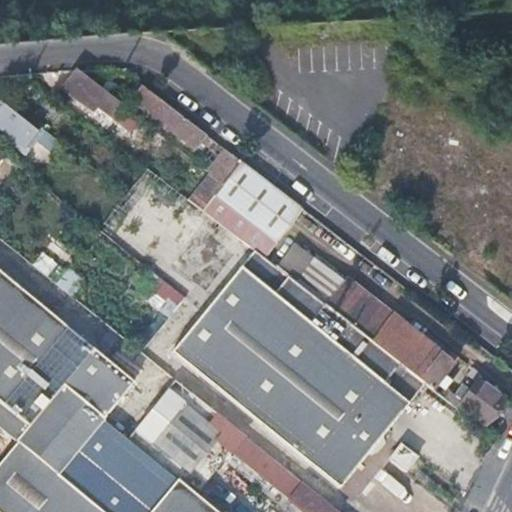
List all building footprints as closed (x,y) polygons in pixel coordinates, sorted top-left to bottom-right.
[(118,104),(76,71),(62,88),(70,94),(76,99),(92,111),(95,106),(108,116),(118,104)] [(213,143),(140,87),(128,101),(194,152),(199,146),(206,151),(213,143)] [(73,104),(76,99),(70,94),(67,99),(73,104)] [(37,133),(0,102),(0,130),(27,152),(36,142),(32,137),(37,133)] [(54,146),(46,140),(43,145),(49,151),(54,146)] [(221,186),(239,163),(224,151),(206,174),(221,186)] [(218,225),(232,208),(226,204),(251,172),(250,171),(239,163),(221,186),(200,211),(218,225)] [(289,251),(313,220),(251,172),(226,204),(232,208),(289,251)] [(284,276),(252,251),(167,359),(338,494),(425,384),(284,276)] [(425,384),(433,390),(454,362),(442,353),(344,278),(340,282),(310,259),(298,275),(290,268),(284,276),(425,384)] [(0,273),(0,333),(33,361),(59,383),(87,406),(104,421),(133,386),(0,273)] [(162,276),(146,294),(169,316),(186,298),(162,276)] [(0,430),(14,442),(40,463),(87,406),(59,383),(37,411),(11,389),(33,361),(0,333),(0,430)] [(454,362),(458,357),(445,347),(442,353),(454,362)] [(59,383),(33,361),(11,389),(37,411),(59,383)] [(440,396),(456,408),(460,405),(486,425),(503,398),(480,381),(482,376),(470,366),(465,373),(475,381),(476,384),(472,389),(463,400),(456,395),(447,388),(440,396)] [(222,435),(229,427),(175,383),(163,398),(177,410),(183,405),(222,435)] [(464,384),(456,395),(463,400),(472,389),(464,384)] [(183,405),(177,410),(152,440),(193,474),(223,437),(222,435),(183,405)] [(40,463),(56,477),(104,421),(87,406),(40,463)] [(177,482),(183,486),(193,474),(152,440),(139,429),(128,441),(177,482)] [(334,511),(246,440),(232,456),(299,511),(334,511)] [(14,442),(0,458),(0,511),(98,511),(56,477),(40,463),(14,442)] [(390,460),(406,473),(418,459),(402,446),(400,447),(397,446),(394,450),(396,452),(390,460)] [(213,511),(183,486),(177,482),(152,511),(213,511)]
